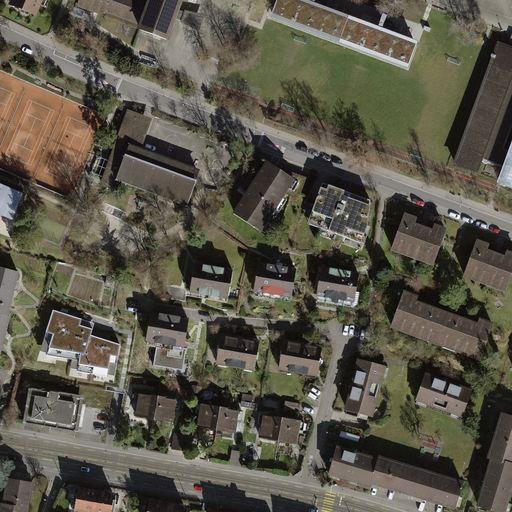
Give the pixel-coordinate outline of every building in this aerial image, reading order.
[(12,0),(10,6),(38,18),(45,0),(12,0)] [(103,17),(104,14),(109,0),(79,0),(77,7),(103,17)] [(109,0),(104,14),(139,26),(136,33),(138,34),(169,45),(178,20),(181,21),(184,12),(181,11),(185,0),(109,0)] [(418,40),(308,0),(276,0),(270,17),(408,67),(418,40)] [(185,11),(184,12),(181,21),(181,23),(199,32),(205,16),(185,11)] [(511,48),(500,44),(456,165),(477,173),(483,158),(509,167),(504,182),(511,185),(511,48)] [(115,190),(118,179),(130,146),(131,147),(142,116),(130,112),(103,185),(115,190)] [(142,115),(142,116),(131,147),(141,150),(153,119),(142,115)] [(141,150),(131,147),(130,146),(118,179),(127,182),(186,203),(186,204),(187,204),(195,182),(194,182),(198,171),(141,150)] [(280,168),(279,170),(267,163),(235,214),(259,229),(263,222),(264,223),(283,193),(297,198),(305,178),(280,168)] [(24,193),(0,182),(0,214),(12,219),(24,193)] [(348,192),(322,183),(310,216),(321,220),(319,227),(361,243),(367,230),(370,200),(348,192)] [(416,219),(405,215),(392,248),(401,252),(402,250),(425,259),(425,260),(433,263),(445,230),(434,226),(432,231),(424,228),(414,224),(416,219)] [(488,245),(477,241),(464,275),(472,278),(473,276),(497,284),(496,287),(505,290),(511,270),(511,253),(507,252),(505,258),(495,254),(486,251),(488,245)] [(295,270),(259,263),(254,290),(291,296),(295,270)] [(232,271),(194,264),(189,291),(226,298),(232,271)] [(0,311),(6,313),(16,272),(0,268),(0,311)] [(358,275),(321,268),(317,295),(332,297),(331,301),(337,302),(338,298),(354,300),(358,275)] [(428,339),(435,342),(446,313),(414,301),(416,296),(403,291),(391,326),(403,330),(404,328),(429,337),(428,339)] [(95,323),(53,310),(39,354),(79,361),(78,371),(115,378),(120,345),(91,335),(95,323)] [(146,340),(157,342),(183,346),(187,320),(151,313),(146,340)] [(477,324),(446,313),(435,342),(443,345),(444,343),(469,352),(468,354),(480,358),(492,324),(479,319),(477,324)] [(231,337),(221,335),(215,363),(253,369),(258,341),(248,339),(248,341),(231,338),(231,337)] [(294,341),(284,340),(279,368),(316,373),(320,346),(311,345),(311,347),(293,344),(294,341)] [(186,347),(183,346),(157,342),(153,365),(182,370),(186,347)] [(384,366),(359,360),(345,409),(370,415),(384,366)] [(471,390),(424,374),(416,399),(463,414),(471,390)] [(112,392),(80,386),(78,398),(81,398),(80,404),(109,409),(112,392)] [(31,389),(25,422),(75,431),(80,404),(81,398),(78,398),(31,389)] [(136,415),(154,418),(158,397),(140,393),(136,415)] [(176,400),(158,397),(154,418),(172,422),(176,400)] [(299,404),(285,401),(284,409),(298,411),(299,404)] [(198,426),(216,429),(220,407),(202,404),(198,426)] [(237,410),(220,407),(216,429),(233,432),(237,410)] [(489,457),(491,457),(511,463),(511,415),(502,412),(489,457)] [(259,436),(278,439),(281,418),(259,415),(258,422),(261,423),(259,436)] [(303,422),(281,418),(278,439),(297,442),(299,429),(302,430),(303,422)] [(359,436),(341,430),(339,437),(358,442),(359,436)] [(172,448),(180,449),(183,435),(175,434),(172,448)] [(191,437),(183,435),(180,449),(188,451),(191,437)] [(370,487),(370,486),(378,460),(336,447),(328,472),(330,473),(329,476),(339,479),(340,476),(350,479),(349,483),(359,486),(360,484),(370,487)] [(400,495),(411,499),(420,470),(379,457),(378,460),(370,486),(381,490),(382,486),(401,492),(400,495)] [(503,511),(511,483),(511,463),(491,457),(477,505),(501,511),(503,511)] [(461,483),(420,470),(411,499),(422,502),(424,497),(455,507),(455,505),(458,506),(461,497),(457,496),(461,483)] [(25,511),(31,482),(9,479),(5,497),(3,497),(3,505),(0,511),(25,511)] [(72,508),(92,511),(96,491),(79,488),(78,494),(74,494),(72,508)] [(113,494),(96,491),(92,511),(93,511),(113,511),(115,501),(112,500),(113,494)] [(144,511),(165,511),(167,503),(150,500),(148,506),(146,505),(144,511)] [(184,511),(185,506),(167,503),(165,511),(184,511)]
